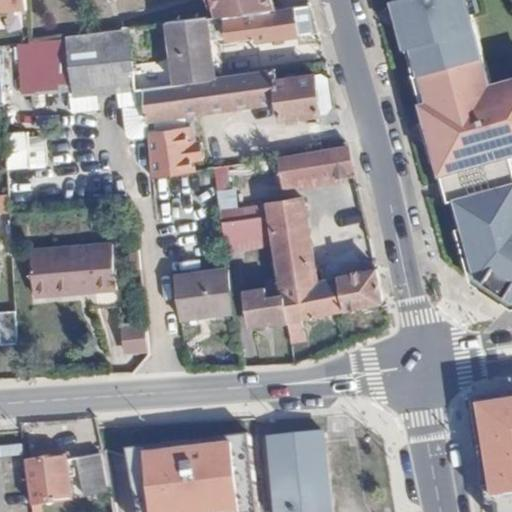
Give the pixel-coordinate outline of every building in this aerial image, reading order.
[(25,0),(0,0),(0,9),(26,8),(25,0)] [(213,0),(217,12),(277,6),(274,0),(213,0)] [(396,0),(410,48),(416,46),(425,74),(433,101),(425,103),(445,174),(451,199),(459,197),(467,225),(459,227),(473,281),(511,307),(511,148),(511,147),(511,146),(511,80),(507,82),(509,89),(496,92),(494,85),(470,0),(396,0)] [(310,6),(295,8),(300,36),(314,34),(310,6)] [(300,36),(295,8),(240,15),(225,17),(227,38),(255,34),(255,42),(300,36)] [(218,78),(209,19),(169,24),(177,84),(218,78)] [(129,29),(102,32),(68,36),(75,93),(75,97),(99,95),(119,93),(133,91),(135,107),(145,106),(144,89),(136,90),(129,29)] [(68,36),(19,43),(19,96),(71,93),(75,93),(68,36)] [(410,48),(425,103),(433,101),(425,74),(424,74),(416,46),(410,48)] [(220,77),(225,110),(279,102),(274,69),(220,77)] [(276,69),(274,69),(279,102),(282,121),(321,115),(321,114),(315,77),(315,76),(278,81),(276,69)] [(321,76),(315,77),(321,114),(327,113),(333,106),(329,81),(321,76)] [(177,84),(144,89),(145,106),(148,136),(188,130),(188,115),(225,110),(220,77),(218,78),(177,84)] [(507,82),(494,85),(496,92),(509,89),(507,82)] [(148,136),(145,106),(135,107),(133,91),(119,93),(121,109),(126,109),(130,138),(132,141),(149,139),(148,136)] [(75,93),(71,93),(73,113),(100,111),(99,95),(75,97),(75,93)] [(188,131),(188,130),(148,136),(149,139),(152,179),(194,172),(193,162),(204,159),(202,144),(196,145),(194,132),(191,132),(188,131)] [(6,166),(46,168),(47,132),(8,131),(6,166)] [(355,175),(348,146),(280,157),(285,187),(355,175)] [(246,207),(240,164),(214,168),(222,222),(270,216),(268,203),(246,207)] [(451,199),(459,227),(467,225),(459,197),(451,199)] [(385,303),(378,270),(318,280),(304,198),(268,203),(270,216),(275,244),(281,279),(283,294),(288,321),(291,342),(304,339),(302,320),(385,303)] [(270,216),(222,222),(227,252),(275,244),(270,216)] [(0,256),(12,256),(10,222),(0,223),(0,256)] [(114,245),(32,251),(35,295),(117,289),(114,245)] [(182,319),(235,312),(229,268),(175,275),(182,319)] [(283,294),(281,279),(266,281),(267,288),(269,297),(283,294)] [(271,325),(288,321),(283,294),(269,297),(267,288),(245,291),(250,326),(271,322),(271,325)] [(0,330),(1,344),(18,343),(16,311),(0,312),(0,330)] [(122,354),(149,353),(148,324),(121,325),(122,354)] [(511,397),(478,403),(494,497),(511,493),(511,397)] [(331,511),(325,431),(268,434),(275,511),(331,511)] [(151,511),(246,511),(235,439),(148,452),(151,511)] [(109,493),(102,455),(77,460),(84,498),(109,493)] [(67,456),(27,462),(34,505),(40,504),(73,500),(67,456)]
